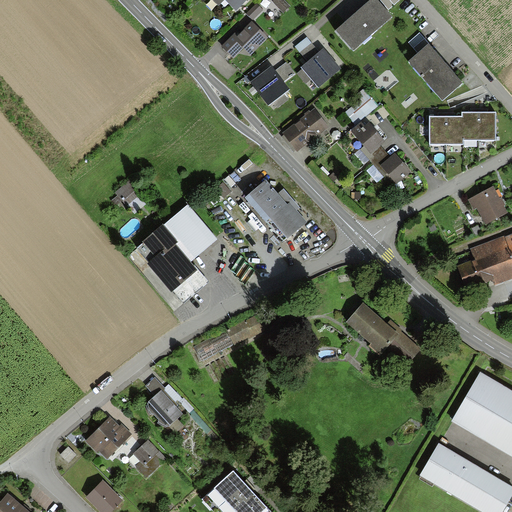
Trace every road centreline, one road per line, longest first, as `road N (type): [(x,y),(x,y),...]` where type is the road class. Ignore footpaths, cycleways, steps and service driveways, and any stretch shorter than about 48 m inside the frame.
road 1 (residential): [(362,241),(185,329),(37,448),(38,465),(83,511)]
road 2 (secondary): [(128,0),(362,241)]
road 3 (secondary): [(362,241),(465,329),(511,358)]
road 4 (residential): [(362,241),(511,154)]
road 5 (residential): [(420,0),(511,104)]
